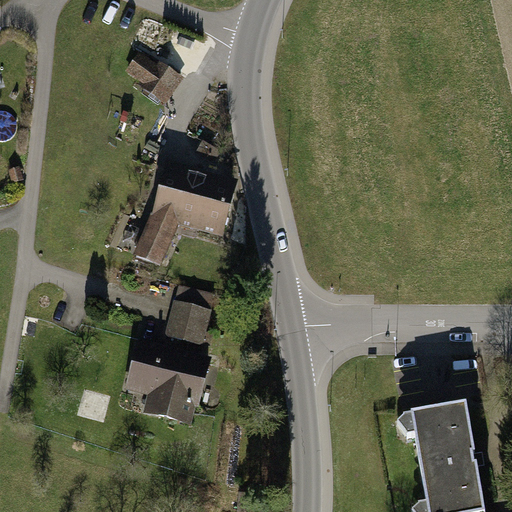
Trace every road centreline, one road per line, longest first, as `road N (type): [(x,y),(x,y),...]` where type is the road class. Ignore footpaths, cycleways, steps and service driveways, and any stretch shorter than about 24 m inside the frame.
road 1 (track): [(3,403),(54,0)]
road 2 (tertiary): [(267,0),(251,35),(244,83),(293,326)]
road 3 (residential): [(293,326),(511,321)]
road 4 (tertiary): [(293,326),(309,440),(307,511)]
